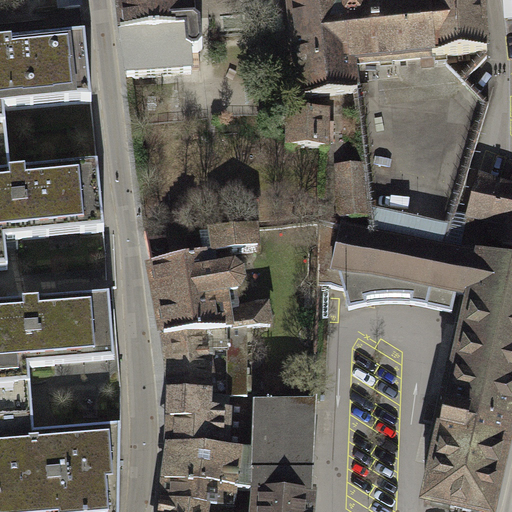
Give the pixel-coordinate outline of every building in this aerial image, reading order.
[(60,0),(61,8),(81,6),(80,0),(60,0)] [(116,0),(121,37),(128,80),(191,75),(190,55),(199,55),(203,48),(201,25),(196,20),(194,0),(116,0)] [(484,0),(329,0),(291,4),(302,98),(358,93),(355,64),(487,54),(489,53),(484,0)] [(86,36),(0,44),(0,270),(7,270),(4,242),(104,234),(98,167),(10,174),(5,112),(93,103),(86,36)] [(292,148),(327,148),(327,111),(292,111),(292,148)] [(339,166),(342,217),(371,216),(365,164),(339,166)] [(451,229),(445,252),(511,266),(511,188),(481,177),(468,217),(464,232),(451,229)] [(387,198),(385,211),(406,215),(408,201),(387,198)] [(426,502),(471,511),(494,511),(511,430),(511,266),(445,252),(444,251),(442,250),(376,235),(324,222),(323,266),(458,296),(472,299),(426,502)] [(227,331),(248,330),(271,327),(268,306),(241,310),(238,292),(243,286),(241,275),(234,270),(233,255),(259,252),(256,229),(146,238),(164,337),(226,329),(227,331)] [(458,296),(323,266),(318,284),(345,291),(350,312),(362,309),(373,307),(384,306),(396,306),(407,306),(420,308),(453,315),(458,296)] [(0,511),(119,511),(120,431),(34,437),(29,369),(115,364),(109,298),(0,306),(0,511)] [(164,337),(173,395),(195,394),(213,394),(249,397),(248,369),(248,348),(248,330),(227,331),(226,329),(164,337)] [(317,396),(249,397),(213,394),(195,394),(173,395),(172,413),(171,431),(170,449),(168,466),(165,484),(207,485),(238,490),(248,491),(313,494),(317,396)] [(207,485),(165,484),(164,502),(205,507),(235,509),(238,490),(207,485)] [(248,491),(238,490),(235,509),(234,511),(311,511),(313,494),(248,491)] [(205,507),(164,502),(162,511),(234,511),(235,509),(205,507)]
